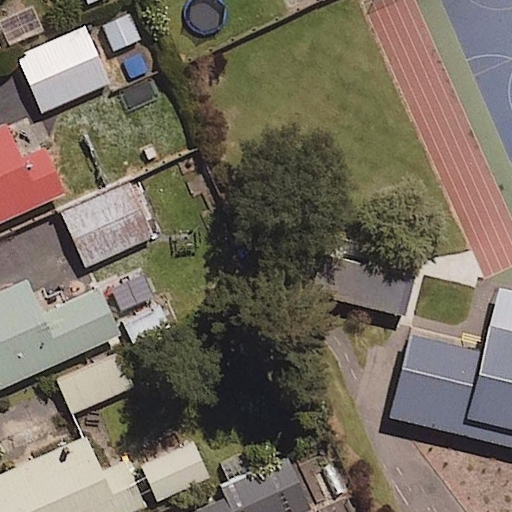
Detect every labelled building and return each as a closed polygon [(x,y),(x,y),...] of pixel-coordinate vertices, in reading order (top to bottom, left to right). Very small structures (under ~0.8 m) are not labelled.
[(108,82),(84,27),(18,56),(43,111),(108,82)] [(0,221),(67,192),(32,113),(0,127),(0,221)] [(151,237),(128,184),(63,212),(86,266),(151,237)] [(402,268),(304,247),(295,286),(393,308),(402,268)] [(43,313),(28,280),(0,292),(0,387),(117,336),(96,290),(43,313)] [(511,331),(470,322),(464,346),(395,330),(376,412),(511,443),(511,331)] [(132,386),(118,352),(57,378),(72,411),(132,386)] [(103,474),(87,438),(0,475),(0,511),(129,511),(149,504),(130,462),(103,474)] [(210,475),(193,440),(142,465),(159,500),(210,475)] [(306,511),(312,509),(287,452),(262,463),(255,447),(214,465),(226,494),(183,511),(306,511)]
